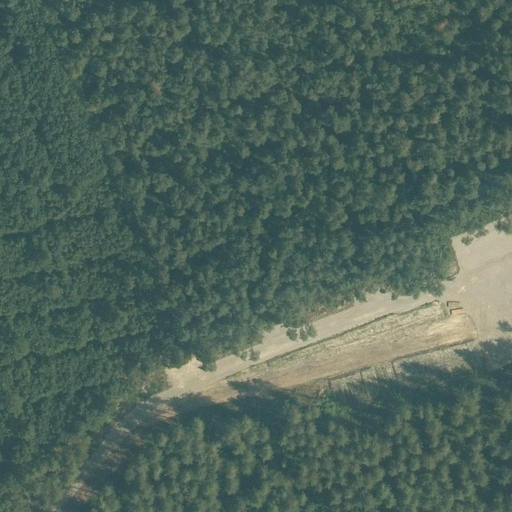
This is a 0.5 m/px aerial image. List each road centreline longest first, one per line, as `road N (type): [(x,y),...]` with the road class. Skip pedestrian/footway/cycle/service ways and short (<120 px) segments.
road 1 (unknown): [(45,0),(109,156),(334,116),(384,308),(494,511)]
road 2 (track): [(50,511),(148,401),(268,347),(511,264)]
